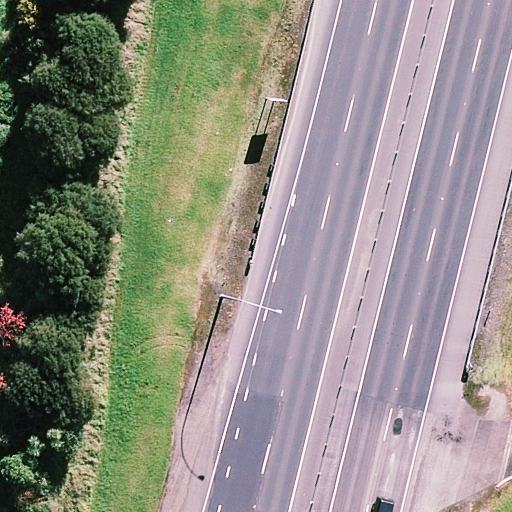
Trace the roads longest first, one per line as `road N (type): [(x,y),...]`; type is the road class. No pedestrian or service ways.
road 1 (trunk): [(484,0),(354,511)]
road 2 (trunk): [(256,511),(379,0)]
